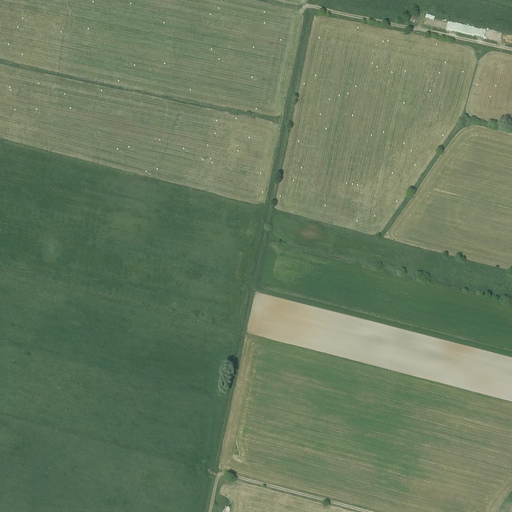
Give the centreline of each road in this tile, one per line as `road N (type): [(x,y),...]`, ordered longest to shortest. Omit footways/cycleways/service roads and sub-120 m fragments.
road 1 (track): [(511,349),(235,279)]
road 2 (track): [(305,6),(511,49)]
road 3 (track): [(208,511),(220,474),(366,511)]
